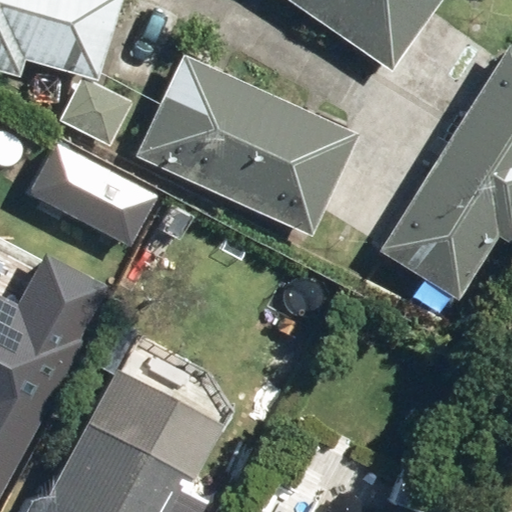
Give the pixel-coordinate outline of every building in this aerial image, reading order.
[(0,0),(0,65),(21,72),(26,53),(104,74),(123,0),(0,0)] [(301,0),(395,66),(442,0),(301,0)] [(461,294),(500,232),(511,239),(511,39),(383,245),(461,294)] [(139,151),(312,230),(359,129),(185,50),(139,151)] [(126,92),(77,71),(59,114),(108,135),(126,92)] [(130,218),(99,201),(69,254),(100,271),(130,218)] [(88,334),(0,286),(0,426),(30,442),(88,334)] [(183,384),(120,361),(41,511),(187,511),(197,493),(185,487),(223,414),(183,384)]
